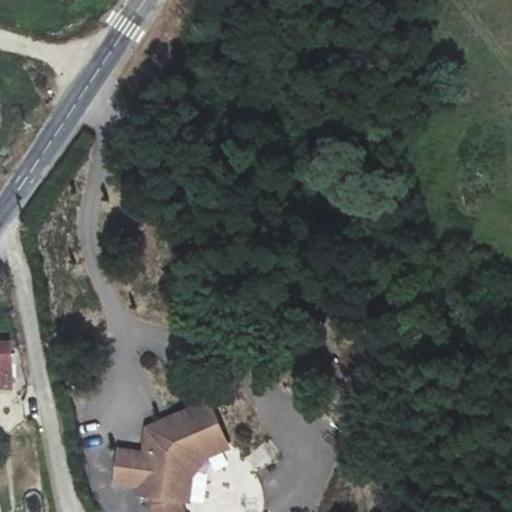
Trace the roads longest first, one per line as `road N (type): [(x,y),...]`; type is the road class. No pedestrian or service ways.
road 1 (unknown): [(125,425),(90,248),(82,100),(44,62),(0,47)]
road 2 (track): [(3,229),(59,511)]
road 3 (tertiary): [(0,235),(144,0)]
